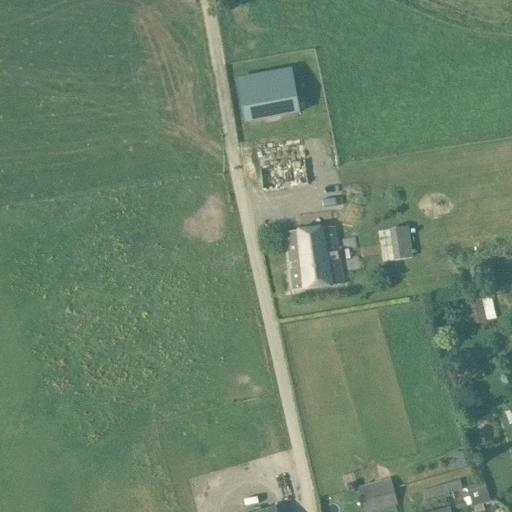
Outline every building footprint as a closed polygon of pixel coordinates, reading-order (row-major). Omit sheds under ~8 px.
[(245,123),(300,113),(292,71),(237,81),(245,123)] [(407,225),(377,230),(383,262),(412,257),(407,225)] [(343,285),(334,227),(288,234),(294,291),(343,285)] [(479,301),(477,292),(467,294),(467,304),(466,304),(471,325),(486,321),(481,301),(479,301)] [(377,511),(398,506),(391,479),(358,488),(364,511),(377,511)] [(490,502),(484,483),(467,489),(473,508),(490,502)]
